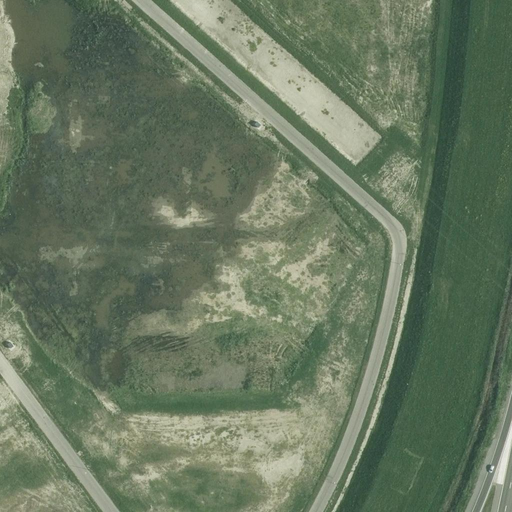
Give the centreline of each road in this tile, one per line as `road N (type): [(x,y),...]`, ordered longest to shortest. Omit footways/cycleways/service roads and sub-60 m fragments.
road 1 (unclassified): [(314,511),(364,401),(397,234),(142,0)]
road 2 (unclassified): [(0,361),(110,511)]
